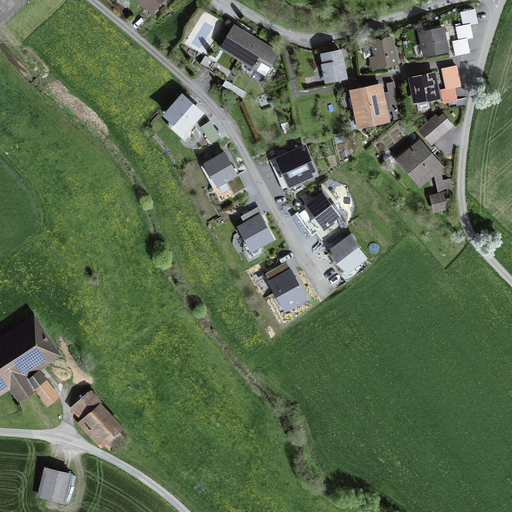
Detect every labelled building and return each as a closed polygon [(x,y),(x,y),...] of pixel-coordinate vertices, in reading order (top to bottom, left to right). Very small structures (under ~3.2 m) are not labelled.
[(138,0),(153,12),(163,0),(138,0)] [(477,23),(475,9),(461,12),(463,25),(470,24),(477,23)] [(456,27),(459,40),(466,38),(473,37),(470,24),(463,25),(456,27)] [(270,65),(277,54),(234,27),(222,47),(257,68),(256,71),(265,76),(272,66),(270,65)] [(420,33),(425,55),(447,50),(443,28),(420,33)] [(370,58),(372,67),(377,66),(377,67),(396,63),(391,38),(372,42),(375,56),(370,58)] [(458,40),(452,41),(455,55),(469,52),(466,38),(459,40),(458,40)] [(346,77),(340,51),(324,54),(326,64),(323,65),(327,81),(346,77)] [(444,78),(458,76),(456,66),(442,69),(444,78)] [(429,108),(427,99),(438,96),(433,74),(411,79),(416,101),(417,101),(418,110),(429,108)] [(460,85),(458,76),(444,78),(446,88),(454,87),(460,85)] [(394,82),(387,84),(394,118),(401,117),(394,82)] [(353,91),(356,108),(383,103),(380,86),(353,91)] [(457,100),(454,87),(446,88),(440,90),(443,103),(457,100)] [(204,111),(182,91),(162,113),(185,133),(204,111)] [(387,120),(383,103),(356,108),(360,125),(387,120)] [(421,129),(432,142),(446,130),(435,117),(421,129)] [(210,120),(201,126),(211,142),(221,136),(210,120)] [(406,164),(421,182),(439,166),(419,144),(398,162),(402,167),(406,164)] [(281,168),(277,170),(279,174),(311,160),(305,147),(277,159),(281,168)] [(205,163),(217,185),(226,180),(234,194),(247,187),(239,173),(237,174),(225,153),(205,163)] [(311,160),(279,174),(281,179),(285,177),(289,185),(316,173),(311,160)] [(441,167),(433,174),(438,193),(450,189),(449,182),(442,182),(441,167)] [(436,209),(448,206),(445,193),(433,197),(436,209)] [(332,207),(323,195),(307,207),(314,216),(311,218),(312,223),(314,227),(319,229),(321,227),(338,215),(337,214),(340,212),(335,205),(332,207)] [(245,224),(240,227),(252,249),(272,238),(260,216),(251,221),(246,213),(241,216),(245,224)] [(354,243),(356,242),(353,235),(326,255),(340,274),(364,257),(354,243)] [(269,281),(285,310),(306,298),(286,262),(266,273),(271,280),(269,281)] [(31,325),(0,345),(0,385),(6,382),(18,400),(35,389),(48,405),(58,397),(38,373),(61,355),(35,315),(28,320),(31,325)] [(83,422),(102,443),(121,426),(100,403),(101,401),(91,390),(72,407),(85,420),(83,422)] [(64,501),(70,473),(46,468),(39,495),(64,501)]
